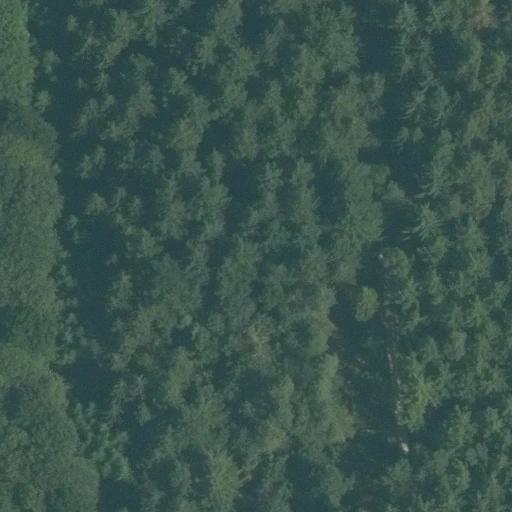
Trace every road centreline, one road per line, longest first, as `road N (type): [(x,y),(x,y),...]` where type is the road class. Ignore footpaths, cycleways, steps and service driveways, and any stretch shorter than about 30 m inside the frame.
road 1 (track): [(360,0),(407,511)]
road 2 (track): [(390,278),(511,211)]
